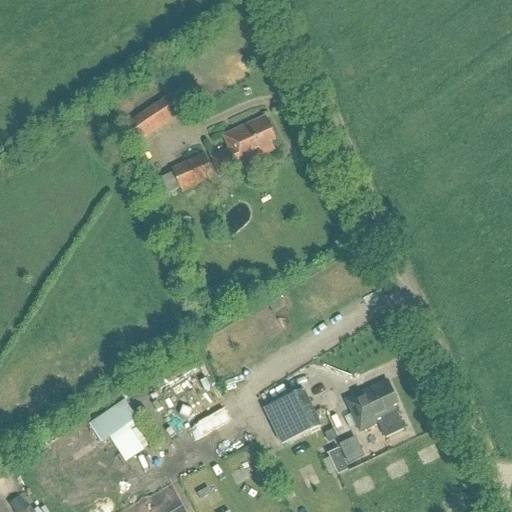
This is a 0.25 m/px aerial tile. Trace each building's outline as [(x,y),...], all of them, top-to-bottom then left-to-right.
[(193,82),(161,103),(130,123),(142,142),(172,120),(204,98),(193,82)] [(229,150),(211,158),(220,177),(275,152),(271,144),(276,142),(265,118),(223,137),(229,150)] [(173,171),(183,195),(216,181),(205,157),(173,171)] [(220,180),(206,187),(212,198),(226,191),(220,180)] [(268,363),(246,373),(250,381),(272,371),(268,363)] [(345,402),(360,433),(379,424),(385,438),(403,430),(393,408),(398,406),(387,382),(345,402)] [(321,427),(304,391),(264,411),(282,447),(288,444),(321,427)] [(149,418),(162,442),(174,435),(149,392),(113,413),(126,436),(116,442),(125,458),(148,444),(137,425),(149,418)] [(343,451),(352,468),(385,450),(376,433),(343,451)] [(348,472),(338,450),(328,455),(338,477),(348,472)] [(30,497),(39,508),(49,500),(41,489),(30,497)]
